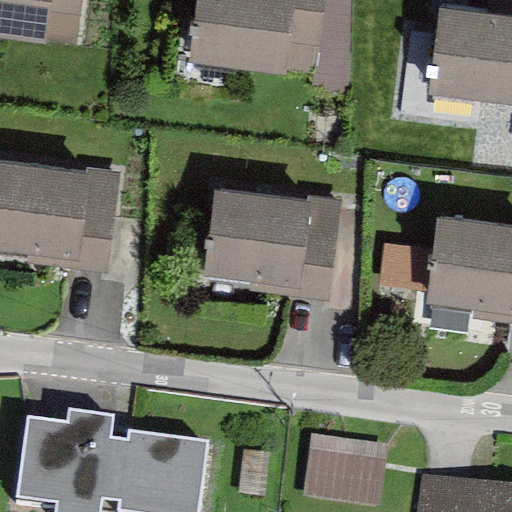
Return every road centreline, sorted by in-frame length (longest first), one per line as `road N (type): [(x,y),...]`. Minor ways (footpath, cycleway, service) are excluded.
road 1 (unclassified): [(0,350),(511,414)]
road 2 (unknown): [(97,147),(346,166)]
road 3 (unknown): [(346,166),(345,393)]
road 4 (unknown): [(97,147),(94,362)]
road 5 (unknown): [(346,166),(511,172)]
road 6 (unknown): [(99,0),(97,147)]
